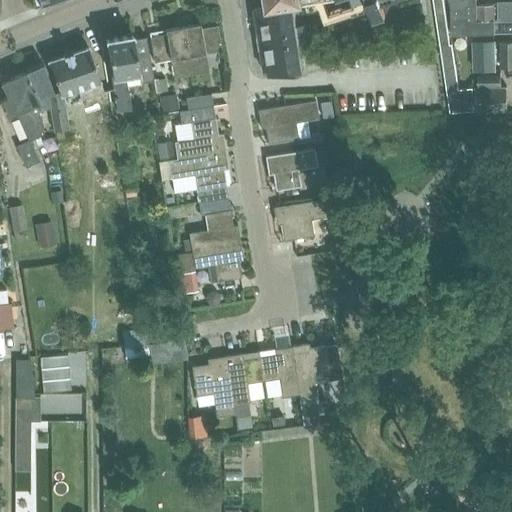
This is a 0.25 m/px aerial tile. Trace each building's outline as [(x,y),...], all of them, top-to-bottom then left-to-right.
[(305,0),(267,0),(268,4),(255,6),(259,34),(258,34),(258,36),(260,36),(261,45),(260,45),(260,47),(261,47),(266,74),(304,69),(300,44),(313,42),(310,23),(297,25),(293,2),(305,0)] [(366,0),(373,21),(386,16),(380,0),(366,0)] [(433,0),(451,112),(474,110),(473,88),(459,89),(452,44),(450,44),(443,0),(433,0)] [(477,20),(477,5),(476,0),(448,0),(451,6),(452,35),(495,34),(494,20),(477,20)] [(477,20),(494,20),(494,5),(477,5),(477,20)] [(182,26),(191,75),(209,71),(205,53),(222,50),(217,24),(201,27),(200,23),(182,26)] [(174,78),(189,75),(191,75),(182,26),(165,29),(166,33),(149,36),(154,62),(170,59),(174,78)] [(106,39),(109,59),(112,75),(110,76),(116,110),(131,107),(127,83),(152,79),(145,37),(133,39),(133,35),(106,39)] [(502,68),(511,67),(511,40),(501,41),(502,68)] [(495,69),(494,41),(474,42),(474,70),(495,69)] [(59,90),(53,92),(48,94),(49,103),(53,130),(67,128),(62,94),(77,89),(80,99),(104,91),(88,46),(48,61),(59,90)] [(43,63),(22,73),(37,107),(49,103),(48,94),(53,92),(43,63)] [(37,107),(22,73),(1,82),(7,97),(0,99),(0,101),(8,118),(16,114),(27,139),(15,145),(25,167),(39,161),(33,149),(43,144),(40,136),(44,134),(39,112),(37,107)] [(479,87),(501,86),(501,74),(478,75),(479,87)] [(475,87),(475,100),(507,99),(507,86),(501,86),(479,87),(475,87)] [(159,96),(162,111),(179,109),(176,93),(159,96)] [(213,105),(211,93),(186,97),(187,109),(213,105)] [(508,112),(507,99),(475,100),(476,112),(508,112)] [(268,143),(288,140),(298,138),(295,122),(318,118),(314,100),(277,106),(257,109),(260,128),(265,127),(268,143)] [(330,101),(320,102),(323,117),(333,115),(332,112),(330,101)] [(166,160),(158,161),(159,162),(225,150),(223,133),(218,134),(215,117),(213,105),(187,109),(179,110),(181,123),(191,122),(194,138),(174,141),(177,158),(166,160)] [(170,140),(157,142),(159,158),(172,156),(170,140)] [(324,149),(315,151),(314,148),(265,156),(268,174),(273,173),(275,190),(301,185),(298,169),(326,164),(324,149)] [(199,202),(228,197),(226,185),(223,169),(228,168),(225,150),(159,162),(161,179),(194,173),(199,202)] [(50,191),(52,203),(63,201),(60,189),(50,191)] [(192,250),(240,242),(237,224),(233,225),(230,209),(228,197),(199,202),(201,214),(205,213),(208,228),(189,232),(190,238),(182,239),(184,250),(192,249),(192,250)] [(331,197),(273,206),(276,224),(281,224),(283,240),(313,235),(311,219),(334,215),(331,197)] [(9,206),(13,231),(14,231),(15,240),(28,238),(26,229),(22,204),(9,206)] [(53,231),(38,234),(40,246),(55,243),(53,231)] [(195,267),(213,264),(216,281),(241,277),(238,260),(243,259),(240,242),(192,250),(195,267)] [(192,250),(176,253),(178,270),(195,267),(192,250)] [(0,303),(0,328),(13,327),(10,302),(0,303)] [(124,346),(149,343),(147,328),(123,331),(124,346)] [(149,363),(188,359),(185,339),(149,343),(124,346),(126,358),(148,355),(149,363)] [(123,360),(120,343),(98,347),(102,364),(123,360)] [(316,400),(313,382),(341,378),(335,343),(309,347),(309,343),(291,345),(298,393),(299,403),(316,400)] [(274,353),(259,355),(262,379),(277,377),(280,396),(298,393),(291,345),(274,348),(274,353)] [(242,353),(225,356),(232,403),(249,400),(246,382),(262,379),(259,355),(243,358),(242,353)] [(68,354),(41,356),(44,392),(71,389),(68,354)] [(26,375),(28,357),(15,356),(13,374),(26,375)] [(230,403),(232,403),(225,356),(207,358),(208,363),(191,366),(196,393),(211,391),(215,414),(232,412),(230,403)] [(317,402),(303,404),(305,421),(320,419),(317,402)] [(235,405),(238,429),(251,427),(248,404),(235,405)] [(206,435),(204,414),(188,416),(190,437),(206,435)] [(234,415),(217,418),(219,431),(236,428),(234,415)] [(283,415),(271,417),(272,426),(273,425),(281,424),(284,424),(283,415)] [(30,420),(13,420),(13,470),(30,470),(30,420)] [(322,433),(346,430),(344,420),(260,430),(261,438),(314,432),(313,429),(321,428),(322,433)] [(238,442),(221,442),(223,486),(239,485),(238,442)]
